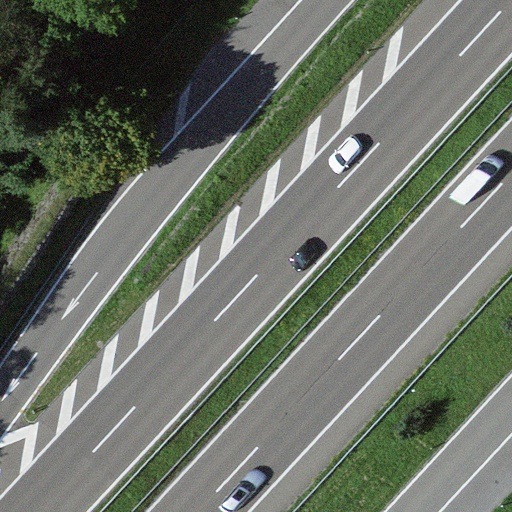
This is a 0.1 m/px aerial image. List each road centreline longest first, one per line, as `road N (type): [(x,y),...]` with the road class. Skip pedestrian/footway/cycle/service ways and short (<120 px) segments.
road 1 (motorway): [(503,0),(33,511)]
road 2 (motorway): [(191,511),(511,164)]
road 3 (motorway): [(114,249),(0,405)]
